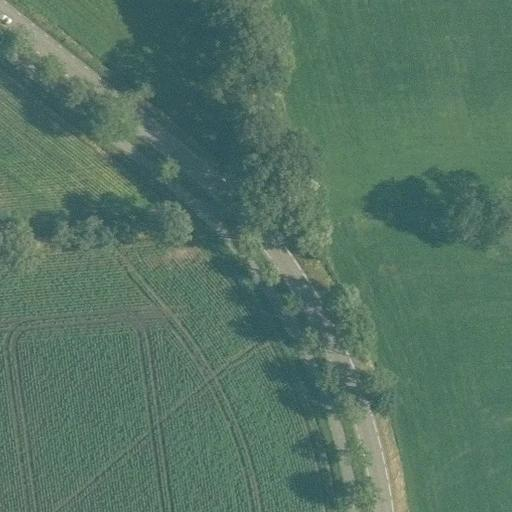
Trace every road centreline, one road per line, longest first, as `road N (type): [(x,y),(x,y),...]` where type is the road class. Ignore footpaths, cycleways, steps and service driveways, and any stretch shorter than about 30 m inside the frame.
road 1 (tertiary): [(384,511),(370,438),(302,290),(170,156),(0,17)]
road 2 (track): [(240,0),(302,290),(280,307)]
